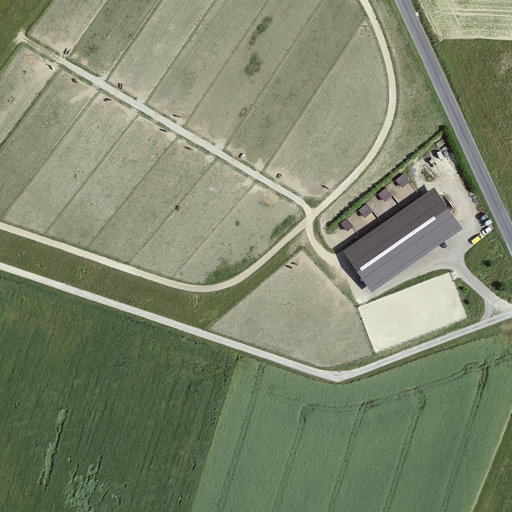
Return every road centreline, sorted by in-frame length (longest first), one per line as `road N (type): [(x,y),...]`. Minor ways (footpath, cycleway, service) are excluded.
road 1 (track): [(511,313),(338,379),(0,265)]
road 2 (track): [(22,37),(300,200),(316,246),(344,263)]
road 3 (tertiary): [(402,0),(511,239)]
